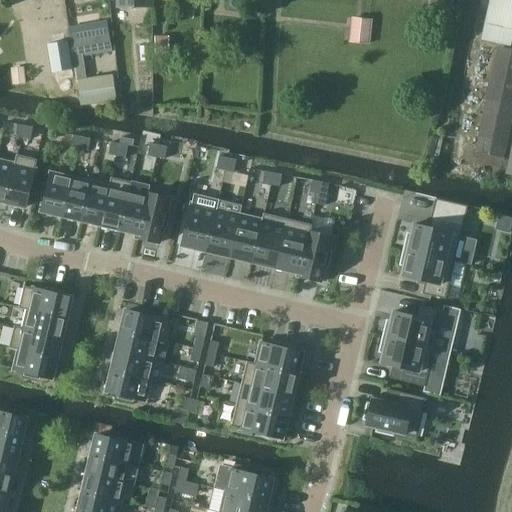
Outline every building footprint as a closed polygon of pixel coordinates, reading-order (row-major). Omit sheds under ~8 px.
[(151,8),(151,0),(115,0),(115,9),(151,8)] [(511,0),(489,0),(481,40),(509,46),(511,29),(511,0)] [(110,15),(119,98),(129,97),(121,24),(136,22),(135,12),(110,15)] [(351,17),(349,42),(371,44),(373,19),(351,17)] [(67,28),(80,106),(116,101),(112,75),(86,79),(82,57),(111,52),(107,22),(67,28)] [(66,43),(47,46),(51,74),(71,71),(66,43)] [(505,160),(511,121),(511,52),(496,49),(474,153),(505,160)] [(23,67),(11,68),(12,85),(25,84),(23,67)] [(21,139),(24,126),(15,124),(13,137),(21,139)] [(30,140),(32,128),(24,126),(21,139),(30,140)] [(79,150),(81,137),(73,136),(70,148),(79,150)] [(87,152),(90,139),(81,137),(79,150),(87,152)] [(120,138),(119,144),(127,146),(132,147),(133,140),(120,138)] [(117,157),(119,144),(110,143),(108,155),(117,157)] [(125,159),(127,146),(119,144),(117,157),(125,159)] [(155,158),(158,145),(149,144),(147,156),(155,158)] [(164,160),(167,147),(158,145),(155,158),(164,160)] [(25,208),(36,160),(16,156),(14,165),(15,165),(6,203),(25,208)] [(227,159),(219,157),(216,169),(225,171),(227,159)] [(236,160),(227,159),(225,171),(233,173),(236,160)] [(15,165),(14,165),(0,161),(0,201),(6,203),(15,165)] [(273,173),(264,172),(262,184),(270,186),(273,173)] [(281,175),(273,173),(270,186),(279,188),(281,175)] [(63,217),(72,179),(50,174),(47,185),(44,185),(41,198),(44,199),(41,212),(63,217)] [(128,192),(129,192),(131,183),(111,178),(108,187),(109,188),(100,226),(119,230),(128,192)] [(81,221),(90,183),(72,179),(63,217),(81,221)] [(320,182),(312,181),(309,193),(318,195),(320,182)] [(326,197),(329,184),(320,182),(318,195),(326,197)] [(109,188),(108,187),(90,183),(81,221),(100,226),(109,188)] [(147,197),(146,196),(129,192),(128,192),(119,230),(137,235),(147,197)] [(309,193),(307,206),(315,207),(316,204),(318,195),(309,193)] [(165,229),(168,215),(165,215),(169,199),(146,194),(146,196),(147,197),(137,235),(136,238),(158,244),(162,228),(165,229)] [(194,195),(181,246),(205,252),(215,210),(218,200),(194,195)] [(318,195),(316,204),(325,205),(326,197),(318,195)] [(455,262),(467,208),(436,200),(429,229),(413,225),(411,234),(407,234),(403,250),(455,262)] [(229,257),(239,216),(215,210),(205,252),(229,257)] [(276,269),(287,220),(263,214),(261,221),(262,221),(252,263),(276,269)] [(262,221),(261,221),(239,216),(229,257),(252,263),(262,221)] [(511,219),(498,216),(495,230),(510,233),(511,223),(511,219)] [(309,232),(310,233),(311,226),(287,220),(276,269),(298,274),(299,274),(309,232)] [(327,267),(330,254),(327,253),(331,238),(310,233),(309,232),(299,274),(298,274),(297,277),(320,282),(324,267),(327,267)] [(445,300),(455,262),(403,250),(399,266),(403,267),(401,276),(424,282),(421,294),(445,300)] [(18,308),(27,311),(28,310),(66,319),(71,298),(58,295),(59,292),(45,289),(44,292),(23,287),(18,308)] [(434,349),(443,311),(419,305),(416,318),(392,312),(390,322),(386,321),(382,337),(434,349)] [(61,339),(66,319),(28,310),(27,311),(23,329),(23,330),(61,339)] [(125,311),(120,332),(165,343),(166,342),(170,322),(152,318),(152,315),(139,311),(138,314),(125,311)] [(197,321),(193,336),(196,336),(204,339),(208,324),(197,321)] [(56,359),(61,339),(23,330),(23,329),(14,327),(9,348),(18,350),(18,349),(56,359)] [(168,342),(166,342),(165,343),(120,332),(116,352),(154,361),(154,362),(163,364),(168,342)] [(201,351),(204,339),(196,336),(193,349),(201,351)] [(425,387),(434,349),(382,337),(378,353),(382,354),(380,363),(404,369),(401,382),(425,387)] [(215,356),(218,343),(210,341),(207,353),(215,356)] [(261,344),(256,365),(255,365),(297,375),(302,353),(289,350),(290,347),(277,344),(276,347),(261,344)] [(52,379),(56,359),(18,349),(18,350),(13,370),(27,373),(26,376),(40,380),(40,377),(52,379)] [(198,363),(201,351),(193,349),(190,361),(198,363)] [(149,381),(154,362),(154,361),(116,352),(111,372),(149,381)] [(212,368),(215,356),(207,353),(204,366),(212,368)] [(292,396),(297,375),(255,365),(256,365),(246,362),(241,384),(292,396)] [(185,381),(193,383),(196,371),(188,369),(185,381)] [(144,401),(149,381),(111,372),(106,392),(119,395),(118,398),(132,402),(132,399),(144,401)] [(210,377),(202,375),(199,387),(207,389),(210,377)] [(432,380),(429,394),(439,396),(442,383),(432,380)] [(287,417),(292,396),(241,384),(236,405),(287,417)] [(416,438),(426,399),(398,393),(395,405),(371,399),(370,404),(367,403),(362,420),(366,421),(365,426),(376,429),(375,432),(392,437),(393,433),(416,438)] [(187,411),(190,399),(181,397),(178,409),(187,411)] [(195,413),(198,401),(190,399),(187,411),(195,413)] [(282,439),(287,417),(236,405),(231,427),(282,439)] [(174,408),(171,422),(184,425),(187,411),(178,409),(174,408)] [(0,412),(0,433),(21,438),(26,419),(0,412)] [(0,453),(16,457),(21,438),(0,433),(0,453)] [(96,436),(91,455),(138,466),(139,466),(129,463),(134,445),(96,436)] [(170,447),(168,455),(175,456),(177,448),(170,447)] [(0,472),(12,476),(16,457),(0,453),(0,472)] [(173,469),(176,456),(175,456),(168,455),(167,454),(164,467),(173,469)] [(134,485),(138,466),(91,455),(86,474),(134,485)] [(180,468),(177,480),(186,483),(189,470),(180,468)] [(230,470),(225,492),(267,502),(272,480),(230,470)] [(0,492),(8,495),(12,476),(0,472),(0,492)] [(169,487),(172,474),(163,472),(160,485),(169,487)] [(134,486),(134,485),(86,474),(82,492),(120,502),(124,484),(134,486)] [(183,495),(186,483),(177,480),(174,493),(183,495)] [(80,511),(117,511),(120,502),(82,492),(78,511),(80,511)] [(264,511),(267,502),(225,492),(220,511),(264,511)] [(157,497),(154,510),(163,511),(166,499),(157,497)]
